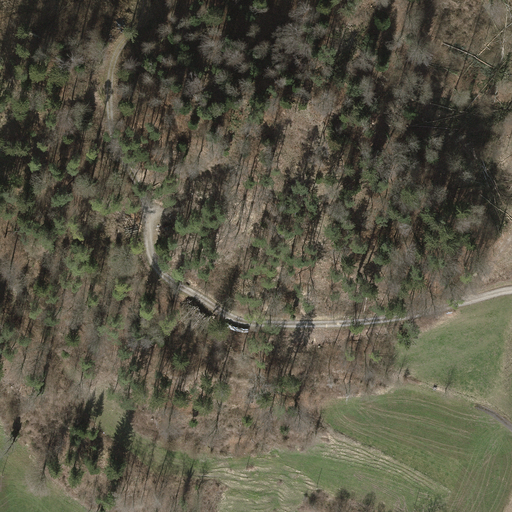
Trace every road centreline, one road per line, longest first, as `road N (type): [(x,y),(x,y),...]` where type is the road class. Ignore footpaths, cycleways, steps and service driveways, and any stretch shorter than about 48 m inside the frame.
road 1 (track): [(511,292),(427,314),(312,328),(224,318),(157,274),(141,192),(110,139),(107,97),(114,53),(140,26)]
road 2 (track): [(511,428),(421,386),(227,349),(194,294)]
